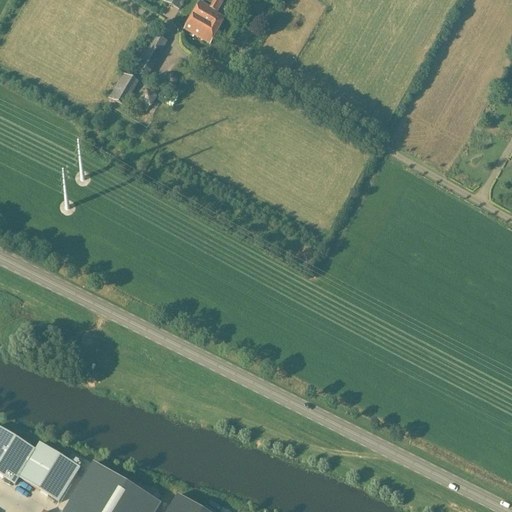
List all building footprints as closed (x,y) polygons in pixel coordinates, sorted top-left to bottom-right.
[(179,11),(185,0),(163,0),(162,2),(179,11)] [(200,3),(192,17),(184,31),(210,45),(225,19),(214,13),(215,11),(217,12),(223,3),(218,0),(215,0),(210,8),(200,3)] [(148,46),(136,67),(129,78),(123,74),(108,99),(124,109),(145,73),(150,76),(162,55),(161,55),(167,46),(157,40),(152,49),(148,46)] [(133,104),(147,113),(149,109),(150,109),(158,98),(146,91),(145,93),(142,90),(133,104)] [(35,451),(10,436),(0,429),(0,477),(16,487),(19,480),(60,504),(61,501),(60,500),(79,469),(40,445),(35,451)] [(63,511),(158,511),(162,506),(93,464),(63,511)] [(230,511),(211,500),(203,511),(177,496),(167,511),(230,511)]
